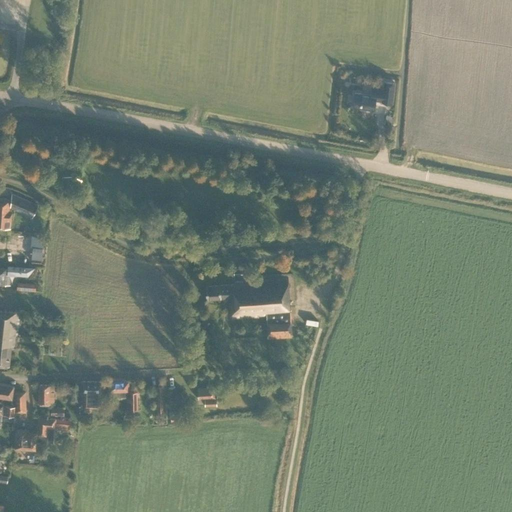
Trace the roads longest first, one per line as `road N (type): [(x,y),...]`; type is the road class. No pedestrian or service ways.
road 1 (tertiary): [(511,193),(0,96)]
road 2 (residential): [(0,375),(169,371)]
